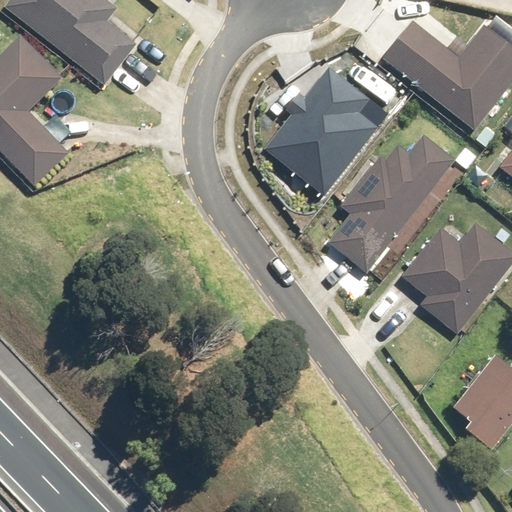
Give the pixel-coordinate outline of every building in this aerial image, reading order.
[(122,8),(112,0),(11,0),(7,6),(108,87),(143,44),(113,20),(122,8)] [(463,57),(415,20),(386,59),(479,131),(511,88),(511,41),(489,24),(463,57)] [(67,77),(27,34),(0,59),(0,147),(36,187),(72,155),(31,110),(67,77)] [(272,147),(328,191),(382,124),(364,111),(375,98),(336,67),(272,147)] [(384,156),(346,206),(355,213),(332,243),(373,273),(461,158),(428,133),(413,152),(403,145),(391,161),(384,156)] [(511,152),(502,165),(511,173),(511,152)] [(448,225),(408,277),(467,323),(511,264),(511,246),(478,221),(465,238),(448,225)] [(511,426),(511,374),(492,357),(446,411),(491,450),(511,426)]
